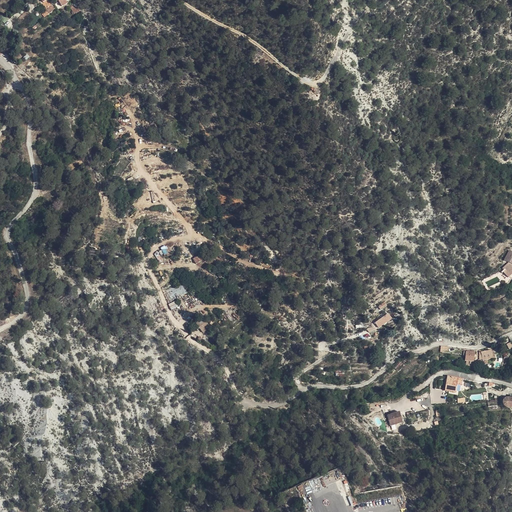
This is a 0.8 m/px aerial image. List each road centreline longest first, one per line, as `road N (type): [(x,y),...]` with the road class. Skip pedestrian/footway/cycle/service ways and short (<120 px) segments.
road 1 (track): [(16,80),(28,108),(37,182),(8,237),(27,295),(20,317),(0,331)]
road 2 (track): [(181,0),(316,84),(376,0)]
road 3 (residential): [(511,333),(472,348),(443,344),(402,354),(359,386),(302,389)]
